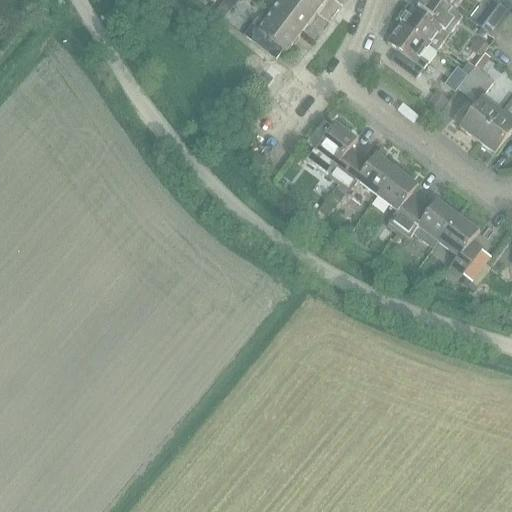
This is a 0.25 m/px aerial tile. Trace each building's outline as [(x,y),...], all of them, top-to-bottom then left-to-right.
[(281,0),(272,12),(303,35),(317,15),(296,0),(281,0)] [(296,0),(317,15),(328,0),(296,0)] [(401,25),(429,46),(437,36),(444,42),(463,17),(440,0),(423,0),(416,9),(414,8),(401,25)] [(500,5),(499,6),(491,0),(473,24),(489,35),(495,27),(508,11),(500,5)] [(508,11),(511,5),(511,0),(503,0),(500,5),(508,11)] [(303,35),(272,12),(263,24),(257,19),(244,37),(276,61),(283,51),(288,55),(303,35)] [(415,80),(428,63),(436,52),(428,47),(429,46),(401,25),(387,43),(397,51),(390,60),(415,80)] [(481,58),(488,47),(477,39),(469,49),(481,58)] [(459,128),(479,143),(501,114),(482,99),(495,83),(475,68),(458,90),(477,105),(459,128)] [(501,114),(479,143),(495,156),(511,132),(511,100),(501,114)] [(314,150),(306,161),(339,187),(358,161),(349,154),(359,141),(337,124),(316,152),(314,150)] [(376,199),(398,171),(377,155),(368,168),(358,161),(339,187),(349,194),(357,184),(376,199)] [(398,171),(376,199),(396,214),(388,224),(399,233),(419,207),(409,200),(419,187),(398,171)] [(437,246),(459,218),(438,202),(428,215),(419,207),(399,233),(409,241),(413,236),(421,243),(431,251),(436,245),(437,246)] [(456,260),(448,270),(459,278),(461,275),(472,283),(491,258),(481,250),(479,253),(470,246),(480,234),(459,218),(437,246),(456,260)]
